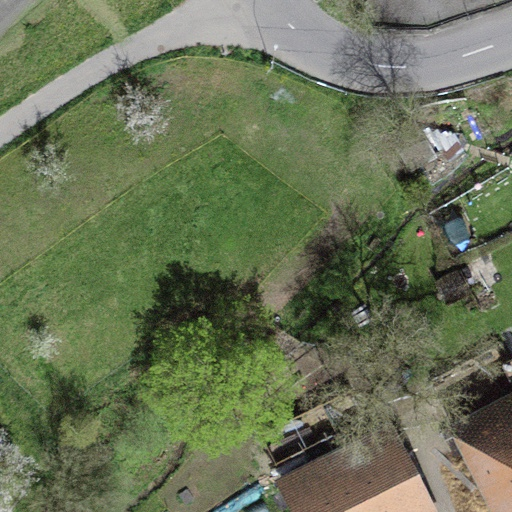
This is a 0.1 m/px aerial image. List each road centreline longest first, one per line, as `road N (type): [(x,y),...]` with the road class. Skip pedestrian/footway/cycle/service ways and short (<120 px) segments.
road 1 (residential): [(0,133),(107,61),(250,0)]
road 2 (tertiary): [(269,0),(304,38),(363,61),(443,60),(511,37)]
